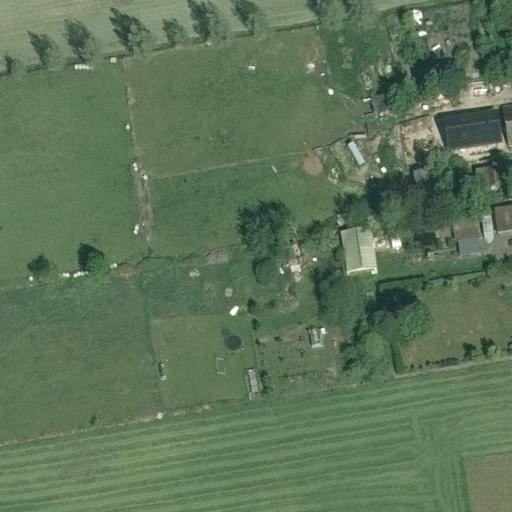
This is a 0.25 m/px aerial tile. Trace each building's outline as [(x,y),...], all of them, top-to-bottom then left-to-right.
[(329,69),(350,69),(349,58),(329,58),(329,69)] [(508,148),(511,147),(511,107),(502,109),(508,148)] [(500,144),(495,115),(446,122),(450,151),(500,144)] [(511,209),(494,212),(498,238),(511,235),(511,209)] [(347,228),(370,222),(368,214),(345,219),(347,228)] [(455,244),(479,241),(476,216),(452,219),(455,244)] [(375,250),(376,229),(362,229),(362,250),(375,250)]
